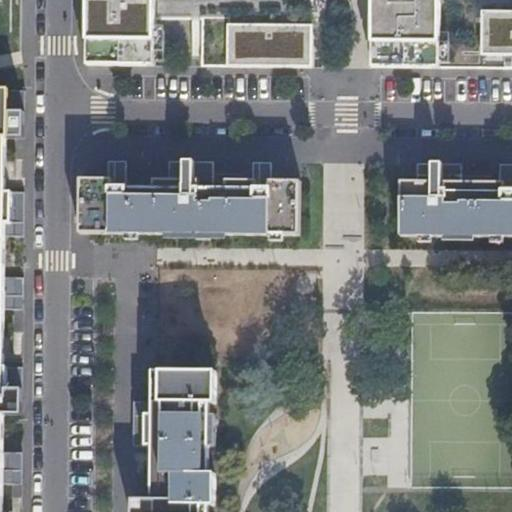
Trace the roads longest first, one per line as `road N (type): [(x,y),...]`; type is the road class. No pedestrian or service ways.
road 1 (residential): [(64,109),(511,112)]
road 2 (residential): [(64,109),(57,511)]
